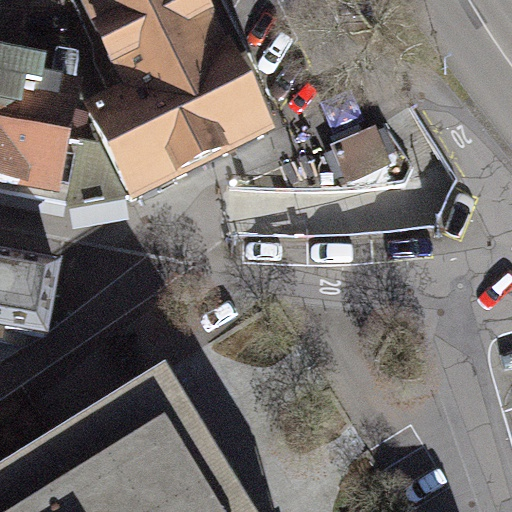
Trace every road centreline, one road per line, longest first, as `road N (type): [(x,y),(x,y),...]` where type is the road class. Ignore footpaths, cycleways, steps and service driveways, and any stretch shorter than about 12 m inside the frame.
road 1 (residential): [(175,262),(305,283),(439,288)]
road 2 (residential): [(439,288),(510,511)]
road 3 (residential): [(0,392),(175,262)]
road 4 (residential): [(0,220),(175,262)]
